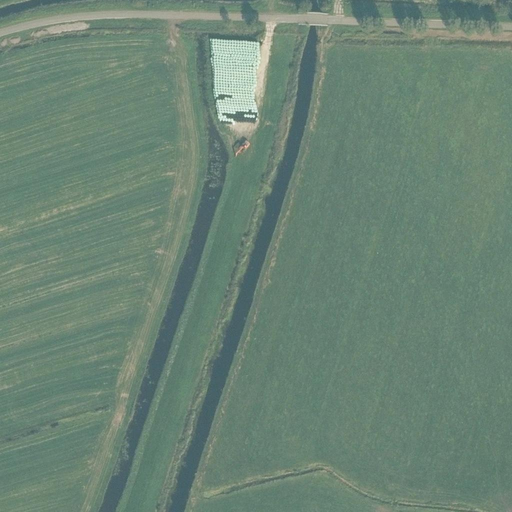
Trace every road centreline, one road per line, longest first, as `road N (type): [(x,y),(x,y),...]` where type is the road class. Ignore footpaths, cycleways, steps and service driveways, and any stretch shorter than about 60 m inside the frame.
road 1 (tertiary): [(0,32),(114,14),(327,19)]
road 2 (tertiary): [(511,30),(327,19)]
